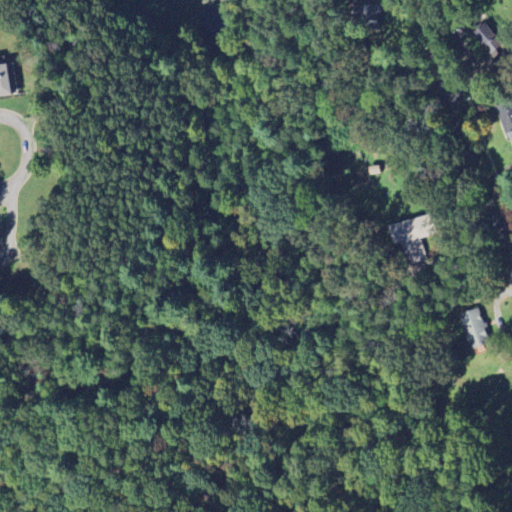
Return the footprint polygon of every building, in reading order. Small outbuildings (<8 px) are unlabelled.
[(370,17),(371,31),(381,31),(380,4),(355,4),(355,17),(370,17)] [(492,57),(507,45),(488,21),(473,32),(492,57)] [(0,96),(13,95),(9,64),(0,65),(0,96)] [(511,128),(511,101),(495,107),(505,132),(511,128)] [(461,314),(473,350),(492,343),(480,308),(461,314)]
